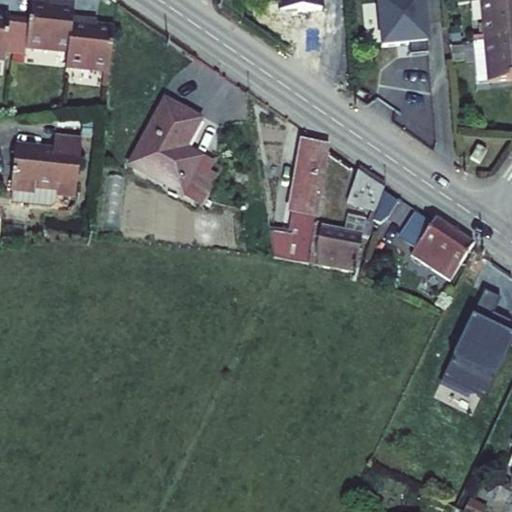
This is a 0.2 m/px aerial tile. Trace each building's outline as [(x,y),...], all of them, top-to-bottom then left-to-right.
[(118,70),(123,26),(91,22),(91,17),(75,15),(76,0),(60,0),(60,5),(33,2),(28,42),(71,47),(69,65),(118,70)] [(511,0),(493,0),(496,37),(511,35),(511,0)] [(0,57),(5,58),(10,13),(0,12),(0,57)] [(499,77),(499,80),(511,79),(511,35),(496,37),(484,38),(487,78),(499,77)] [(174,100),(140,163),(191,192),(211,156),(194,147),(209,119),(174,100)] [(487,135),(479,146),(486,151),(494,140),(487,135)] [(88,147),(61,144),(59,159),(22,155),(17,197),(21,197),(19,210),(57,213),(62,210),(63,202),(82,204),(88,147)] [(271,230),(277,262),(311,269),(330,151),(303,147),(291,215),(296,216),(292,233),(271,230)] [(363,170),(354,219),(377,236),(391,186),(363,170)] [(428,219),(404,256),(453,289),(477,252),(480,248),(438,220),(435,224),(428,219)] [(327,241),(322,263),(358,272),(364,250),(327,241)]
